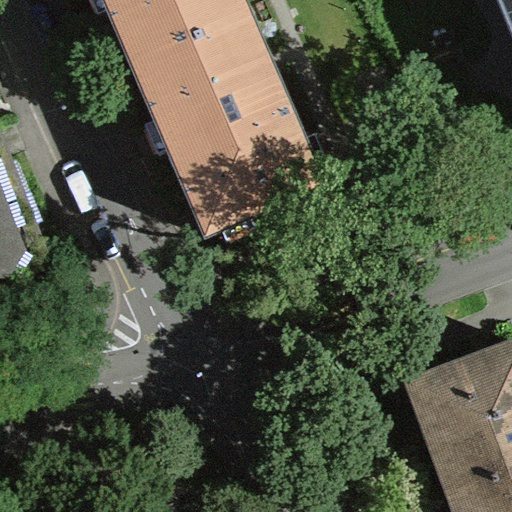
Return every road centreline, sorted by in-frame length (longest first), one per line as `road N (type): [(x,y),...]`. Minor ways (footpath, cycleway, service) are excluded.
road 1 (residential): [(204,356),(144,272),(15,0)]
road 2 (residential): [(511,251),(204,356)]
road 3 (residential): [(0,395),(69,388),(204,356)]
road 4 (residential): [(287,511),(204,356)]
